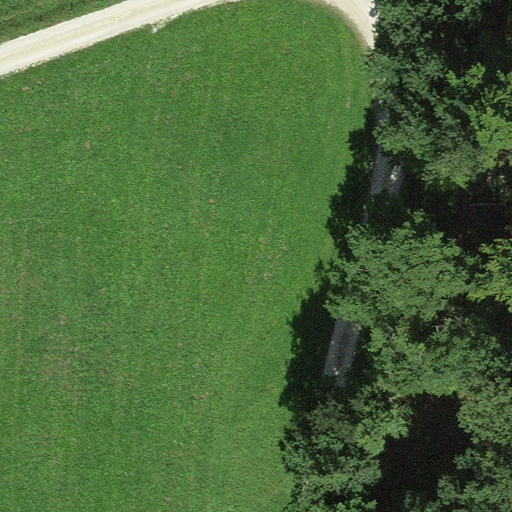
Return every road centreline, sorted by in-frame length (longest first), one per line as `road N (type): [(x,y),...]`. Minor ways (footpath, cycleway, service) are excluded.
road 1 (track): [(307,511),(326,389),(355,321),(378,220),(381,0)]
road 2 (track): [(205,0),(0,71)]
